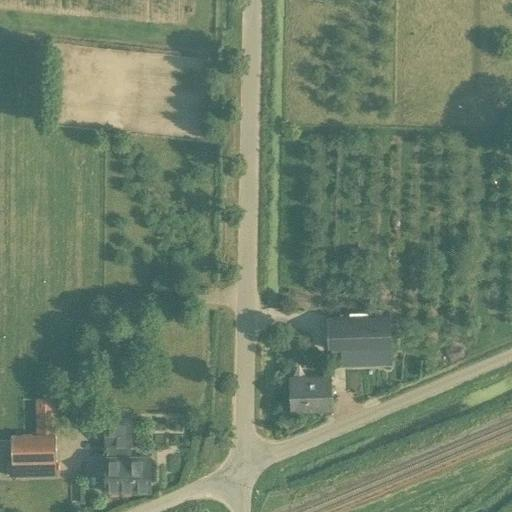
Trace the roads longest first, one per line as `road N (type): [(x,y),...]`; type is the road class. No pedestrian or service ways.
road 1 (unclassified): [(243,469),(245,0)]
road 2 (unclassified): [(243,469),(511,356)]
